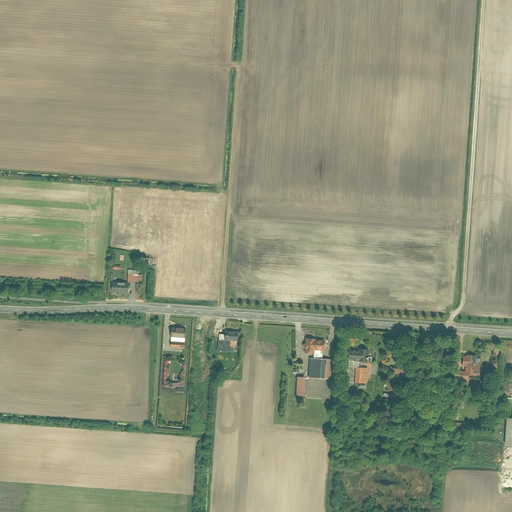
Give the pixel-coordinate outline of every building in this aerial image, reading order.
[(129,269),(128,281),(144,282),(145,274),(140,274),(141,267),(135,266),(135,269),(129,269)] [(115,281),(114,291),(130,292),(130,282),(115,281)] [(188,328),(172,327),(171,347),(186,347),(187,342),(183,342),(183,337),(188,337),(188,328)] [(220,334),(219,350),(231,351),(232,346),(238,346),(239,337),(244,337),(244,332),(226,331),(226,334),(220,334)] [(314,338),(303,338),(302,353),(312,353),(312,358),(308,357),(307,378),(325,379),(326,359),(321,358),(321,350),(323,350),(323,340),(314,339),(314,338)] [(354,382),(365,383),(367,367),(357,367),(358,361),(370,362),(370,357),(367,356),(367,349),(356,348),(356,349),(347,349),(346,360),(347,360),(347,367),(355,367),(354,382)] [(461,356),(461,366),(464,366),(463,371),(453,370),(453,379),(476,381),(477,375),(478,375),(479,364),(475,364),(475,355),(464,355),(464,356),(461,356)] [(401,368),(388,368),(388,375),(401,376),(401,368)] [(302,396),(303,376),(295,376),(294,396),(302,396)] [(511,383),(503,383),(502,392),(511,392),(511,383)] [(511,418),(503,418),(502,443),(511,443),(511,418)] [(464,423),(451,421),(450,433),(463,434),(464,423)]
